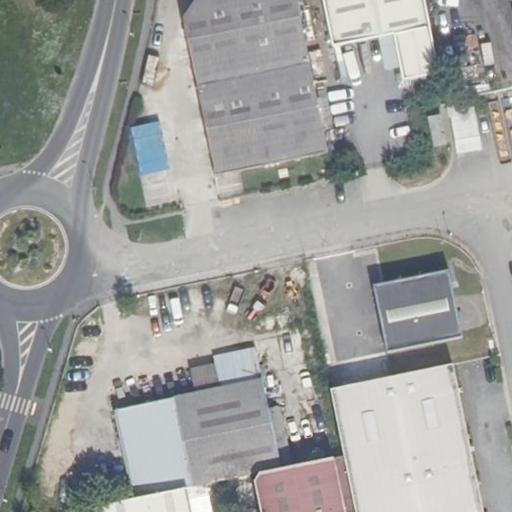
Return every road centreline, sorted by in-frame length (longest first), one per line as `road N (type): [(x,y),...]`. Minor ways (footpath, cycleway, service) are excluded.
road 1 (unknown): [(171,6),(202,253)]
road 2 (secondary): [(78,238),(80,183),(111,74),(113,23)]
road 3 (secondary): [(113,23),(54,148),(14,197)]
road 4 (secondary): [(25,307),(25,358),(0,450)]
